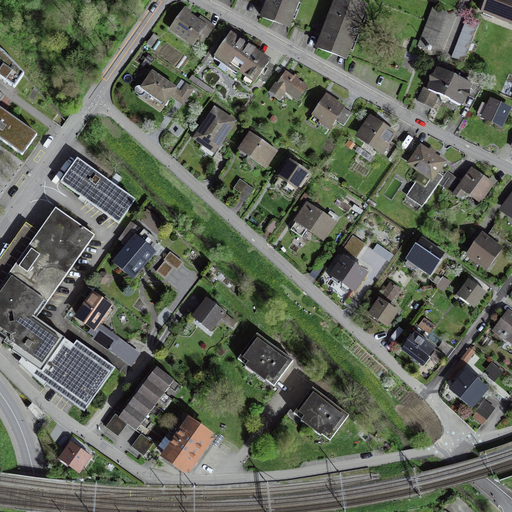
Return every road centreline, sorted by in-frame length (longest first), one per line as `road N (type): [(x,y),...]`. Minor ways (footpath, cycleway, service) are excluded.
road 1 (residential): [(457,448),(266,478),(152,480),(40,403),(0,363)]
road 2 (residential): [(94,97),(425,395)]
road 3 (residential): [(195,0),(511,169)]
road 4 (residential): [(94,97),(0,228)]
road 5 (residential): [(425,395),(511,281)]
road 6 (primary): [(0,396),(25,441),(40,511)]
